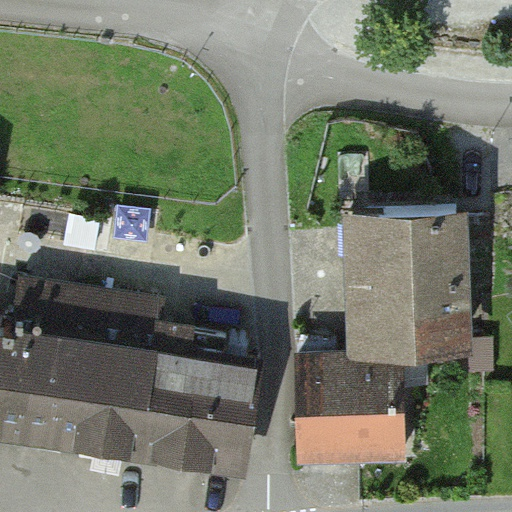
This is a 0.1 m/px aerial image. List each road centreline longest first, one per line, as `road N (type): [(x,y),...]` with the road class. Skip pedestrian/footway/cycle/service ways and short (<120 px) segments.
road 1 (residential): [(255,69),(274,286),(271,511)]
road 2 (residential): [(0,3),(175,25),(226,41),(255,69)]
road 3 (residential): [(255,69),(511,106)]
